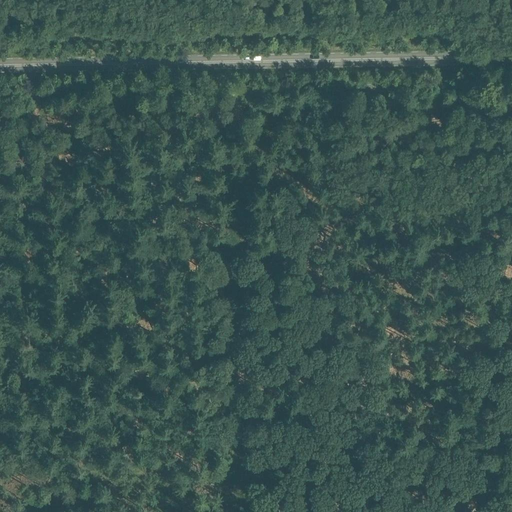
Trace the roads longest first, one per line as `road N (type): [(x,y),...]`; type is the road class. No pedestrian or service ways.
road 1 (track): [(511,493),(0,462)]
road 2 (primary): [(0,67),(511,58)]
